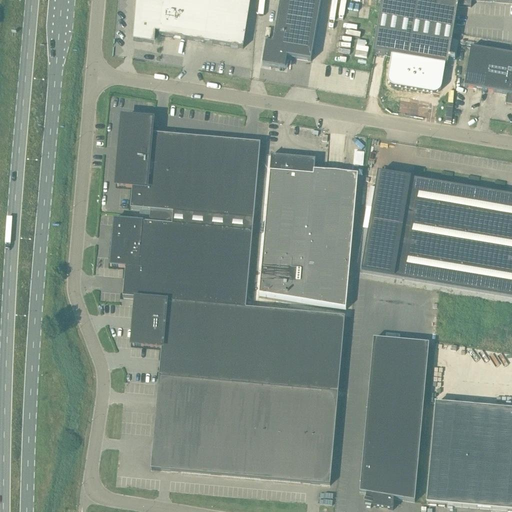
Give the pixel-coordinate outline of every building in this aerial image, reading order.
[(139,0),(138,17),(143,18),(142,26),(140,25),(139,30),(142,30),(141,39),(154,40),(155,33),(160,33),(159,36),(243,49),(250,0),(139,0)] [(287,58),(311,62),(321,0),(280,0),(272,47),(264,46),(261,66),(285,70),(287,58)] [(511,0),(381,0),(373,54),(391,57),(388,78),(388,80),(388,82),(388,84),(389,86),(391,87),(393,88),(395,88),(397,89),(413,92),(428,94),(432,95),(434,95),(436,94),(438,94),(439,92),(441,91),(441,89),(442,87),(445,66),(448,67),(453,33),(458,7),(471,8),(472,1),(511,4),(511,0)] [(507,95),(505,105),(511,105),(511,54),(471,48),(464,88),(507,95)] [(152,123),(123,120),(117,187),(132,188),(130,210),(150,212),(174,214),(254,221),(260,144),(151,135),(152,123)] [(272,156),(259,296),(346,311),(358,176),(315,172),(316,161),(272,157),(272,156)] [(506,196),(410,180),(380,175),(378,174),(361,273),(511,298),(511,197),(506,196)] [(174,214),(150,212),(149,224),(114,221),(110,267),(125,268),(123,299),(137,300),(246,310),(252,233),(254,221),(174,214)] [(137,300),(133,346),(161,349),(159,379),(151,471),(330,487),(338,395),(345,318),(246,310),(137,300)] [(429,345),(373,340),(359,494),(366,495),(364,506),(393,511),(395,500),(415,503),(429,345)] [(489,510),(511,511),(511,411),(498,410),(435,404),(426,504),(489,510)]
